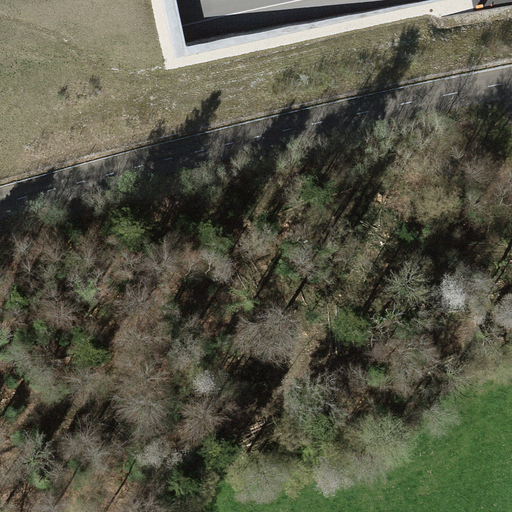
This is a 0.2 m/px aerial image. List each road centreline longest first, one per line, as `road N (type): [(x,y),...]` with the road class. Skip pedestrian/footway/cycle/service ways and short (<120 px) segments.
road 1 (unclassified): [(511,82),(211,145),(0,205)]
road 2 (motorway): [(0,52),(220,0)]
